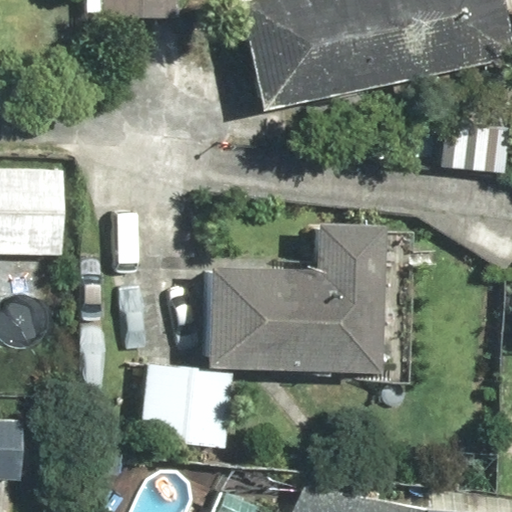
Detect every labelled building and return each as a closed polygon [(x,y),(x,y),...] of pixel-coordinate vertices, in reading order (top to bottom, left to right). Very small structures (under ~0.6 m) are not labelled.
[(97,0),(96,16),(168,19),(168,0),(97,0)] [(236,0),(228,2),(251,112),(503,59),(490,0),(236,0)] [(0,277),(16,278),(17,255),(56,256),(58,169),(0,167),(0,277)] [(225,445),(228,368),(371,373),(376,222),(306,219),(305,268),(201,265),(197,359),(134,357),(132,442),(225,445)] [(0,478),(16,480),(19,414),(0,413),(0,478)] [(511,511),(511,500),(419,496),(419,508),(283,500),(282,511),(222,511),(207,505),(203,511),(511,511)]
